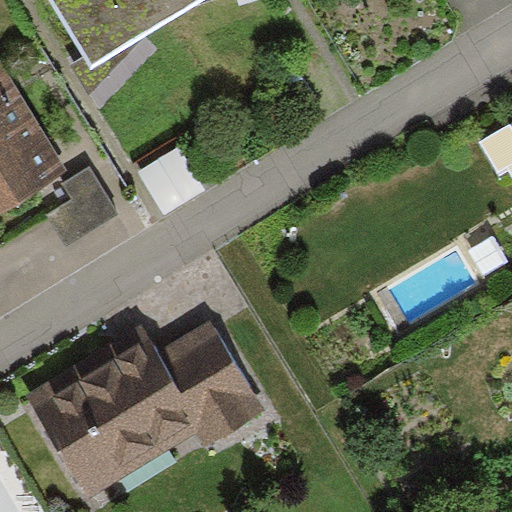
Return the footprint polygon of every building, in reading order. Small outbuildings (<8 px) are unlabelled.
[(48,0),(92,71),(170,24),(155,0),(48,0)] [(155,0),(170,24),(210,0),(155,0)] [(0,107),(22,95),(0,58),(0,107)] [(22,95),(0,107),(0,210),(68,171),(22,95)] [(71,201),(47,216),(67,249),(121,216),(91,167),(62,185),(71,201)] [(142,329),(26,397),(87,499),(196,436),(204,431),(168,374),(142,329)] [(220,341),(168,374),(204,431),(196,436),(205,451),(266,412),(220,341)]
